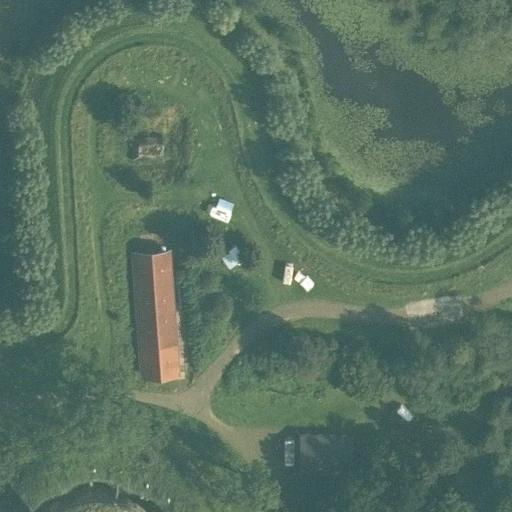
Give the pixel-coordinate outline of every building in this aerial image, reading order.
[(131,159),(162,159),(162,135),(131,135),(131,159)] [(143,374),(172,372),(175,372),(167,250),(135,252),(143,374)] [(426,403),(420,408),(425,415),(432,409),(426,403)] [(290,467),(292,429),(267,428),(265,466),(290,467)] [(299,431),(297,470),(348,472),(350,434),(299,431)] [(196,511),(193,504),(180,489),(164,476),(147,466),(128,458),(108,454),(86,454),(66,457),(47,463),(30,472),(12,451),(6,456),(0,453),(0,466),(30,501),(44,492),(59,484),(76,479),(93,478),(111,479),(127,484),(143,492),(157,503),(165,511),(196,511)] [(144,511),(133,504),(123,499),(117,497),(110,495),(102,494),(99,494),(93,494),(87,494),(80,495),(72,497),(67,498),(59,502),(52,505),(48,508),(42,511),(144,511)]
